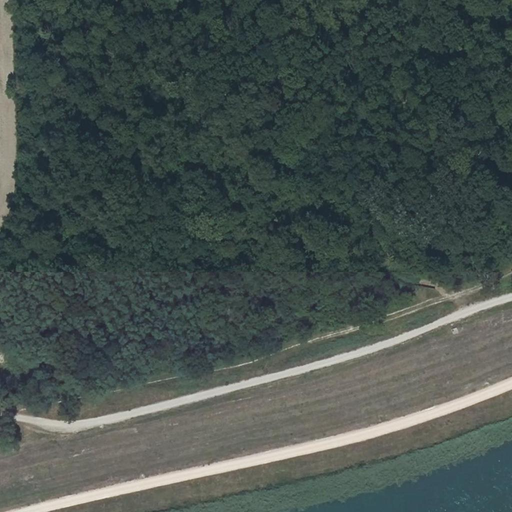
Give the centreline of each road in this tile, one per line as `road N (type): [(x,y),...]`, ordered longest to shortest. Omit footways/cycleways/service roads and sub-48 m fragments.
road 1 (track): [(511,296),(352,355),(90,424),(0,416)]
road 2 (track): [(511,275),(225,368),(15,413)]
